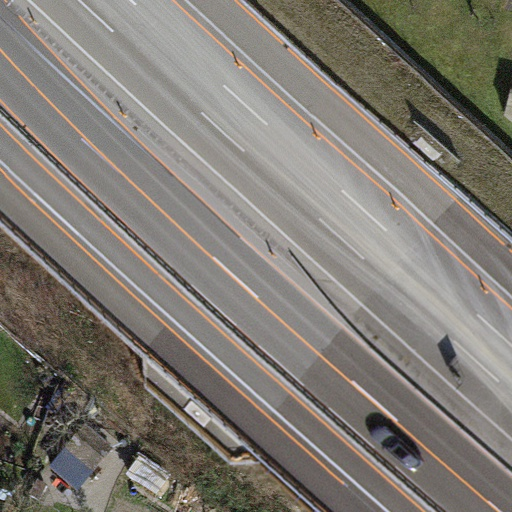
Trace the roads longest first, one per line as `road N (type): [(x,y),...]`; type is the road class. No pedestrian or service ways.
road 1 (motorway): [(0,86),(475,511)]
road 2 (motorway): [(511,365),(110,0)]
